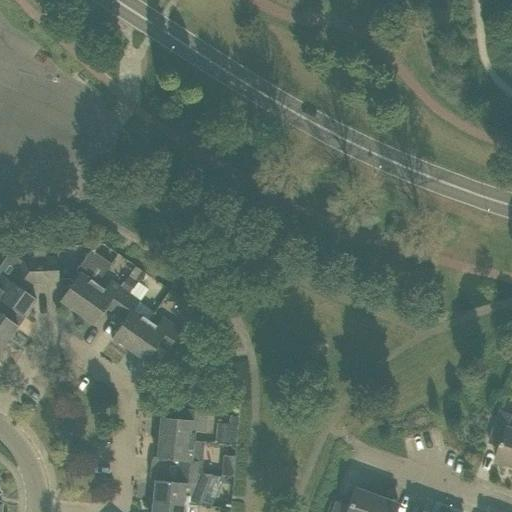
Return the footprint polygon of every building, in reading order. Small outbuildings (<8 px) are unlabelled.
[(79,273),(59,301),(77,313),(97,284),(112,264),(91,249),(76,271),(79,273)] [(34,283),(46,282),(45,257),(21,257),(19,260),(12,256),(9,256),(0,268),(0,300),(6,305),(23,317),(36,299),(27,293),(34,283)] [(57,257),(45,257),(46,282),(59,282),(57,257)] [(112,319),(115,314),(130,294),(112,281),(106,290),(97,284),(77,313),(94,325),(106,308),(114,313),(110,318),(112,319)] [(130,294),(115,314),(123,320),(111,337),(129,350),(149,321),(154,313),(140,303),(141,302),(130,294)] [(0,313),(6,305),(0,300),(0,339),(5,343),(17,326),(0,313)] [(149,321),(129,350),(145,362),(159,344),(168,350),(182,330),(163,317),(157,326),(149,321)] [(160,417),(158,438),(194,441),(195,433),(205,434),(207,411),(183,408),(182,420),(160,417)] [(496,460),(511,466),(511,427),(509,426),(511,417),(511,413),(501,410),(490,443),(501,447),(496,460)] [(218,441),(235,441),(236,423),(219,423),(218,441)] [(193,451),(194,441),(158,438),(156,459),(178,461),(177,471),(202,474),(204,452),(193,451)] [(154,480),(152,501),(200,506),(200,505),(212,474),(202,474),(177,471),(176,482),(154,480)] [(370,511),(376,495),(354,487),(348,505),(336,501),(332,511),(370,511)] [(395,511),(399,504),(376,495),(370,511),(395,511)] [(199,511),(200,506),(152,501),(151,511),(199,511)]
